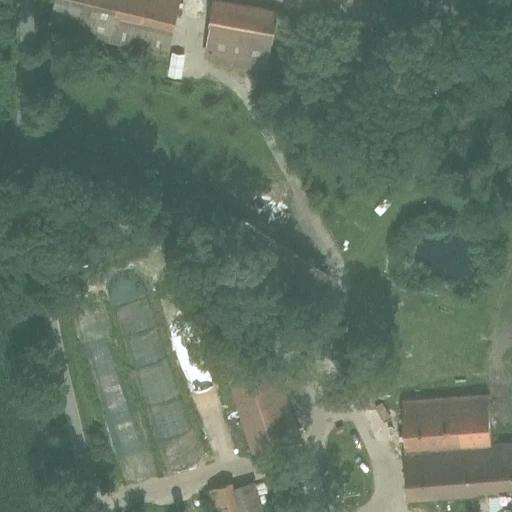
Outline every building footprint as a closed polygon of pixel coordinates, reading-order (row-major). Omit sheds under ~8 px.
[(182,0),(59,0),(54,23),(170,51),(182,0)] [(279,12),(217,0),(208,53),(269,64),(279,12)] [(169,74),(180,76),(186,53),(176,51),(169,74)] [(342,99),(387,104),(390,72),(345,67),(342,99)] [(224,239),(313,293),(328,268),(239,215),(224,239)] [(265,323),(220,338),(255,443),(299,428),(265,323)] [(402,395),(406,448),(495,441),(490,388),(402,395)] [(511,439),(495,441),(406,448),(411,496),(511,487),(511,439)] [(234,480),(210,488),(217,511),(244,511),(236,487),(234,480)] [(236,487),(244,511),(265,506),(258,480),(236,487)]
